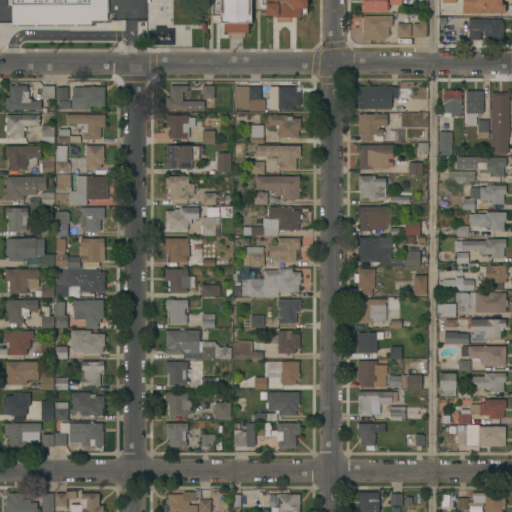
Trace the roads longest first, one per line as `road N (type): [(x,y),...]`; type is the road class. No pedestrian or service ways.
road 1 (residential): [(326,511),(332,0)]
road 2 (residential): [(511,469),(0,471)]
road 3 (residential): [(511,65),(0,64)]
road 4 (residential): [(138,511),(139,64)]
